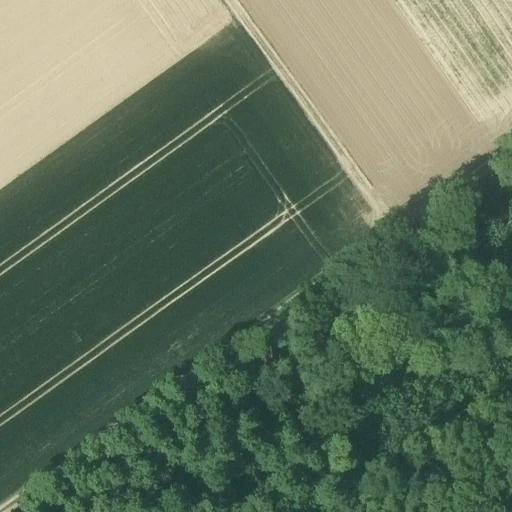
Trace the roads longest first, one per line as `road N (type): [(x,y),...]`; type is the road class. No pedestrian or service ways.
road 1 (track): [(511,148),(5,511)]
road 2 (track): [(232,0),(399,230)]
